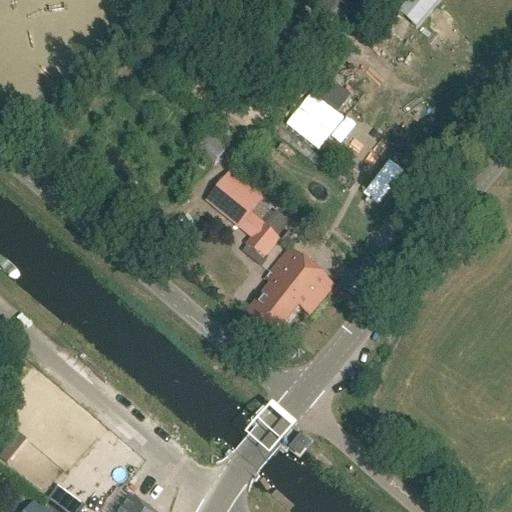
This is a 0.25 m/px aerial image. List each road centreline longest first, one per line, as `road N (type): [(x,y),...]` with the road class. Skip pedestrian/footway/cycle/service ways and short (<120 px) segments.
road 1 (unclassified): [(296,402),(0,152)]
road 2 (tertiary): [(296,402),(511,138)]
road 3 (unclassified): [(222,500),(0,313)]
road 4 (unclassified): [(423,511),(296,402)]
road 5 (tertiary): [(222,500),(296,402)]
